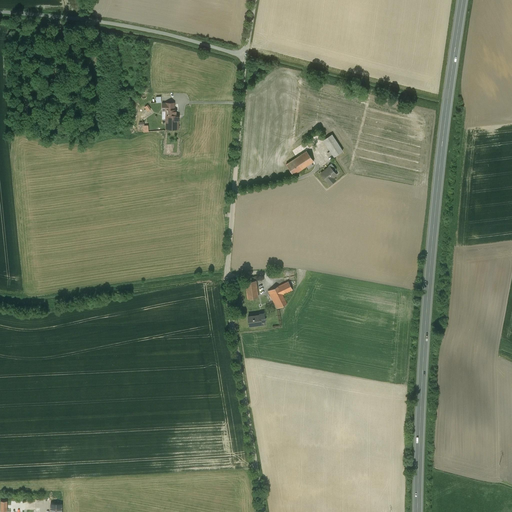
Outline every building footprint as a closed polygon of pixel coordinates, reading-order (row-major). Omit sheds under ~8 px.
[(153,110),(148,103),(144,106),(150,113),(153,110)] [(174,110),(166,110),(166,129),(178,129),(178,115),(176,115),(176,110),(174,110)] [(332,134),(323,140),(334,156),(343,151),(332,134)] [(294,174),(313,159),(306,150),(287,164),(294,174)] [(330,165),(321,173),(328,182),(338,174),(330,165)] [(256,281),(245,282),(247,299),(258,297),(256,281)] [(287,281),(268,291),(277,308),(286,303),(282,295),(292,290),(287,281)] [(259,315),(248,316),(249,326),(261,324),(261,321),(260,315),(259,315)]
